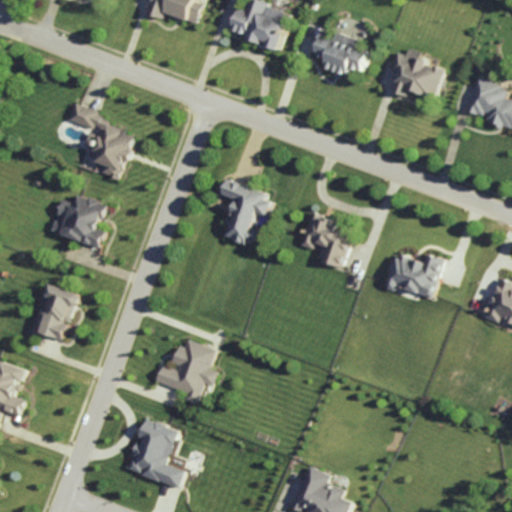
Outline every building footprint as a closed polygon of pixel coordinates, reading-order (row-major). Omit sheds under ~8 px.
[(199,23),(206,4),(198,1),(197,0),(154,0),(150,14),(165,19),(167,13),(199,23)] [(282,51),(294,13),(253,0),(252,0),(249,11),(240,8),(233,32),(270,44),(269,46),(282,51)] [(350,76),(353,68),(364,72),(371,51),(360,47),(362,41),(339,33),(337,39),(323,34),(316,55),(328,59),(325,67),(350,76)] [(446,69),(434,65),(436,58),(410,50),(408,55),(398,52),(392,70),(401,73),(398,81),(402,83),(399,93),(411,97),(413,91),(437,98),(446,69)] [(511,100),(509,99),(511,88),(480,78),(469,110),(490,117),(488,120),(511,128),(511,100)] [(72,120),(101,130),(99,135),(92,132),(87,146),(101,150),(97,162),(106,165),(103,174),(122,180),(128,160),(131,161),(141,130),(76,109),(72,120)] [(226,195),(239,199),(228,237),(256,245),(261,229),(256,228),(260,213),(271,216),(275,202),(268,200),(271,192),(230,180),(226,195)] [(105,247),(109,232),(103,230),(110,204),(78,194),(76,203),(65,199),(55,232),(105,247)] [(359,229),(314,215),(305,246),(317,250),(319,243),(330,246),(325,261),(347,268),(359,229)] [(448,259),(431,254),(429,262),(401,254),(396,271),(393,270),(388,285),(436,299),(448,259)] [(511,323),(511,283),(504,280),(488,318),(501,324),(503,319),(511,323)] [(68,339),(82,293),(53,284),(39,330),(68,339)] [(219,350),(190,340),(187,348),(182,346),(174,367),(165,364),(159,382),(190,393),(188,399),(200,404),(207,383),(216,386),(220,372),(212,369),(219,350)] [(0,429),(6,411),(23,416),(28,399),(20,397),(28,369),(0,360),(0,429)] [(172,465),(183,430),(150,419),(143,441),(141,440),(136,456),(137,456),(132,471),(185,488),(191,471),(172,465)] [(296,511),(300,511),(352,511),(356,502),(345,498),(349,490),(331,483),(334,475),(313,467),(296,511)]
